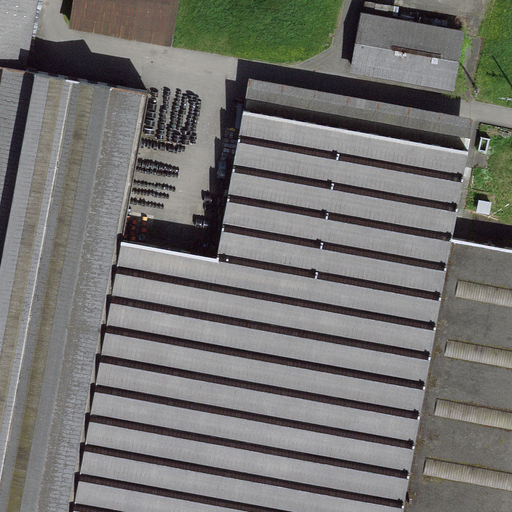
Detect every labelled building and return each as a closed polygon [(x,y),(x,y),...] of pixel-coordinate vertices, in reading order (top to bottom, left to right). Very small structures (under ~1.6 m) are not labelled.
[(0,0),(0,511),(67,511),(123,210),(145,92),(20,69),(32,0),(0,0)] [(70,25),(160,41),(168,43),(175,5),(148,0),(72,0),(68,25),(70,25)] [(359,17),(350,68),(450,86),(459,35),(359,17)] [(148,245),(153,215),(123,210),(67,511),(399,511),(449,238),(465,149),(241,109),(214,257),(148,245)] [(511,511),(511,248),(449,238),(399,511),(511,511)]
